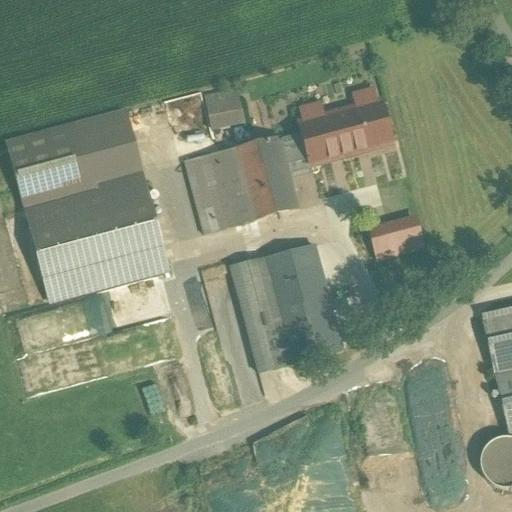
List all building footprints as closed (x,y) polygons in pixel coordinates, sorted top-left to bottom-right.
[(212,133),(243,126),(236,93),(205,99),(212,133)] [(354,97),(357,111),(376,106),(372,93),(354,97)] [(357,154),(391,145),(381,105),(376,106),(357,111),(323,119),(304,124),(299,125),(303,140),(280,146),(286,167),(309,161),(310,167),(330,161),(330,160),(356,153),(357,154)] [(300,111),(304,124),(323,119),(319,107),(300,111)] [(75,128),(7,147),(18,188),(24,211),(50,305),(168,273),(141,173),(91,187),(75,128)] [(279,139),(184,165),(204,238),(298,212),(286,167),(280,146),(279,139)] [(369,231),(377,262),(424,249),(415,218),(369,231)] [(342,354),(314,248),(230,270),(258,376),(342,354)] [(511,511),(511,310),(483,317),(509,439),(511,438),(511,511)] [(482,477),(489,485),(496,490),(505,491),(511,490),(511,440),(506,439),(496,441),(487,447),(481,456),(479,467),(482,477)]
